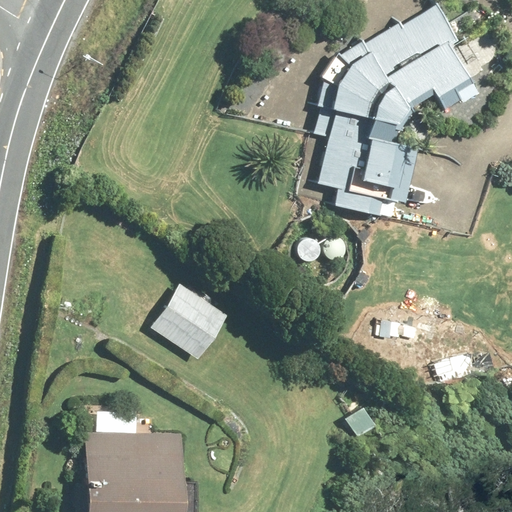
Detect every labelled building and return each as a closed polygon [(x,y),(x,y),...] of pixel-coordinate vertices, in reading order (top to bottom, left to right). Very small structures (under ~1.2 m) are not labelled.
[(319,119),(306,180),(325,185),(320,202),(382,216),(385,198),(395,199),(409,147),(372,138),(373,123),(385,127),(404,110),(400,105),(424,91),(434,106),(451,97),(453,101),(469,91),(440,47),(451,39),(427,1),(396,20),(393,16),(358,39),(356,36),(329,52),(332,56),(316,79),(312,104),(338,110),(335,123),(319,119)] [(290,233),(288,256),(337,259),(338,236),(290,233)] [(138,322),(188,357),(218,314),(168,280),(138,322)] [(329,411),(340,433),(363,422),(352,400),(329,411)] [(166,511),(168,431),(67,429),(66,493),(65,511),(166,511)]
